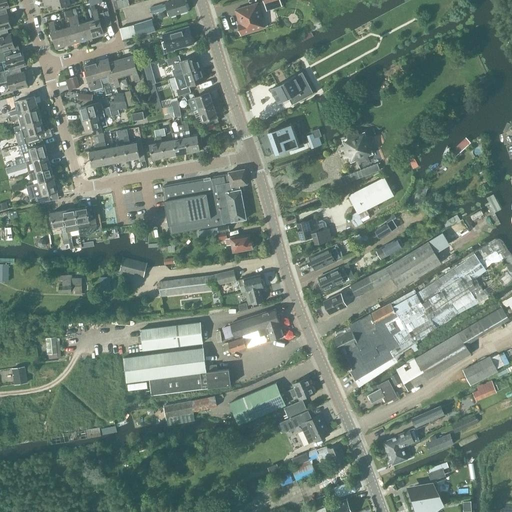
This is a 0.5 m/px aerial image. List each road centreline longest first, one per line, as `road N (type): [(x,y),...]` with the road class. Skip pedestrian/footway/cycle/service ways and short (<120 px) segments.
road 1 (tertiary): [(381,511),(291,292),(254,156)]
road 2 (residential): [(46,66),(80,188),(254,156)]
road 3 (tertiary): [(254,156),(202,0)]
road 4 (residential): [(46,66),(123,45),(110,0)]
